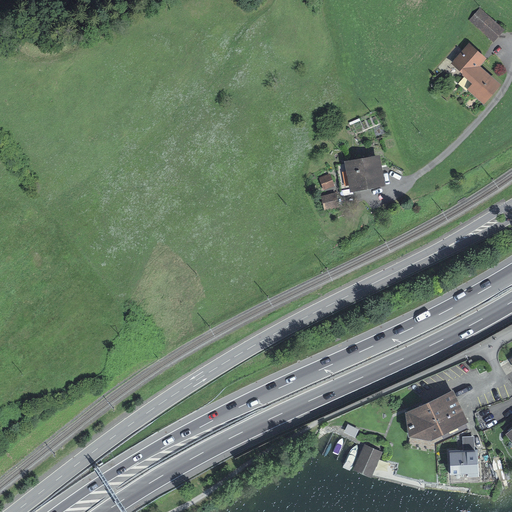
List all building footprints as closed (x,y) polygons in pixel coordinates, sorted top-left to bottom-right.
[(504,30),(479,10),(470,22),(495,41),(504,30)] [(483,58),(469,47),(454,67),(473,82),(468,89),(485,102),(497,86),(475,69),(483,58)] [(382,185),(377,159),(348,165),(353,191),(382,185)] [(325,185),(337,181),(335,175),(323,178),(325,185)] [(326,205),(341,202),(338,188),(323,191),(326,205)] [(467,421),(452,389),(402,412),(412,437),(432,437),(467,421)] [(511,427),(502,436),(511,448),(511,427)] [(459,453),(444,455),(447,483),(480,480),(476,438),(458,440),(459,453)] [(365,439),(356,466),(376,472),(384,445),(365,439)]
